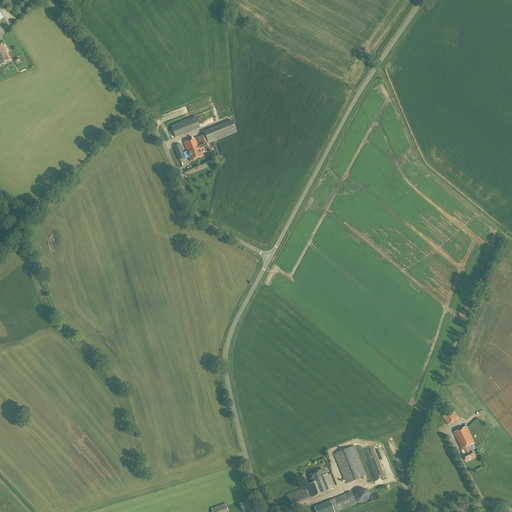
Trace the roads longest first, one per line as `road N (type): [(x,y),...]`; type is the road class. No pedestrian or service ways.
road 1 (unclassified): [(269,257),(194,214),(155,130),(108,62),(44,0)]
road 2 (unclassified): [(269,257),(360,91),(423,0)]
road 3 (unclassified): [(266,511),(225,359),(233,325),(269,257)]
